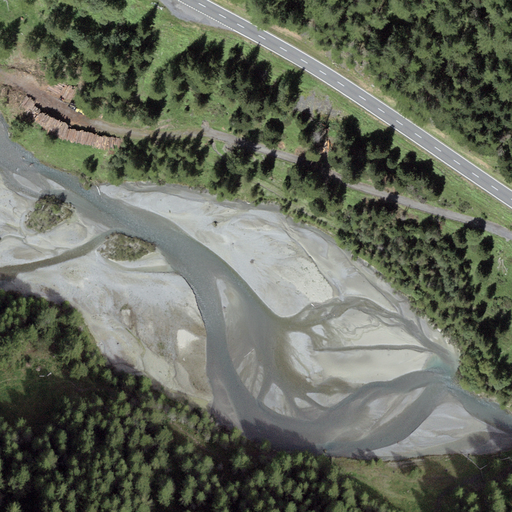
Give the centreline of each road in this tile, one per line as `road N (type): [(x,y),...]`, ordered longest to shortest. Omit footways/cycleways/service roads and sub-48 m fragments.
road 1 (track): [(0,74),(92,121),(142,135),(219,133),(511,235)]
road 2 (primary): [(511,198),(308,63),(190,0)]
